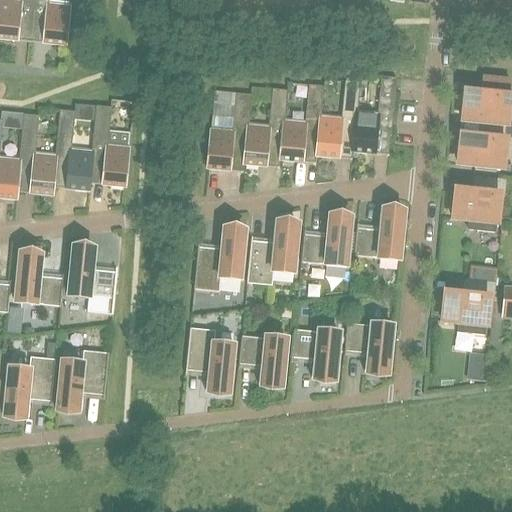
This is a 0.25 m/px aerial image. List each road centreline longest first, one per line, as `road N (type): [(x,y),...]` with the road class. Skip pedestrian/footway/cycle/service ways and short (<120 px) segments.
road 1 (residential): [(0,237),(422,190)]
road 2 (residential): [(0,441),(405,395)]
road 3 (residential): [(405,395),(422,190)]
road 4 (residential): [(422,190),(440,0)]
